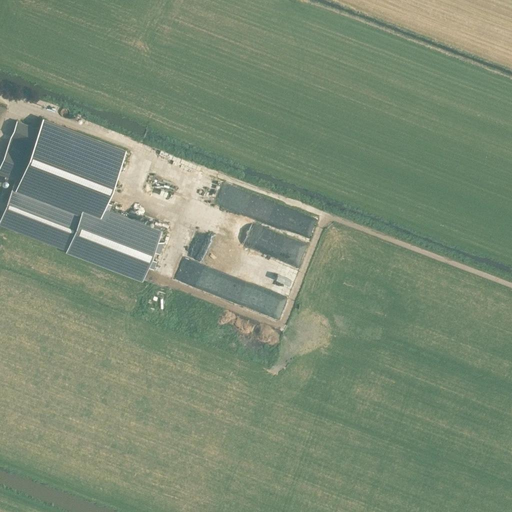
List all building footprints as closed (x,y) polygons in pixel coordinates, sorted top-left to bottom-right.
[(38,126),(20,120),(17,118),(0,161),(0,171),(16,177),(14,181),(0,217),(0,221),(67,247),(66,248),(143,277),(148,264),(150,256),(153,249),(157,239),(161,229),(109,209),(112,202),(106,200),(126,147),(43,115),(38,126)] [(316,218),(228,187),(221,206),(309,237),(316,218)] [(214,229),(220,213),(182,199),(176,215),(214,229)] [(254,226),(247,248),(296,263),(303,241),(254,226)] [(157,239),(153,249),(159,251),(164,239),(157,239)] [(186,253),(222,265),(228,247),(207,240),(205,247),(194,243),(193,246),(189,244),(186,253)] [(150,256),(148,264),(153,266),(156,258),(150,256)]
